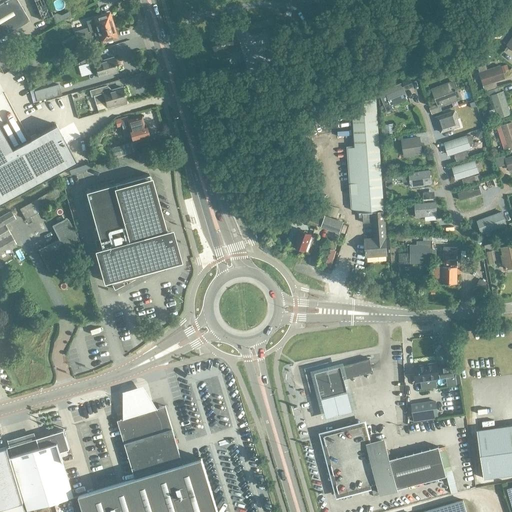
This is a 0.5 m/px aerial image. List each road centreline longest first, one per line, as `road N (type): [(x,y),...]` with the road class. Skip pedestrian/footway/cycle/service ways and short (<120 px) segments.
road 1 (primary): [(143,0),(219,282)]
road 2 (primary): [(244,273),(211,196),(152,0)]
road 3 (primary): [(305,511),(257,342)]
road 4 (primary): [(238,345),(291,511)]
road 5 (unknown): [(90,383),(80,336),(109,309),(152,291),(163,327)]
road 6 (unclassified): [(0,410),(123,372)]
road 7 (unclassified): [(383,315),(511,308)]
